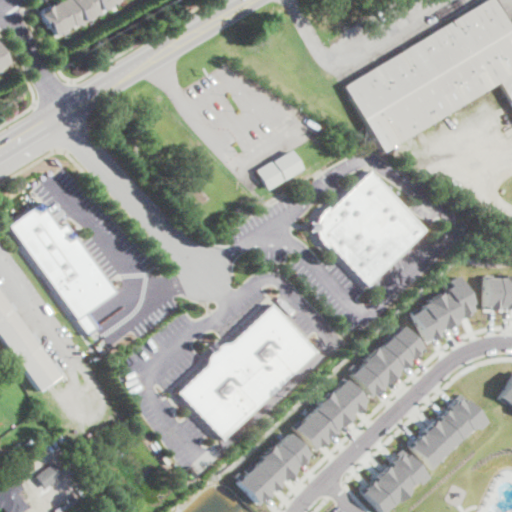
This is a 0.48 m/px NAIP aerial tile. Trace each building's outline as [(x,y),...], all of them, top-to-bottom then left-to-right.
[(120,0),(115,3),(113,0),(111,0),(107,3),(109,7),(106,8),(104,5),(98,9),(100,13),(98,14),(95,10),(89,14),(91,18),(89,19),(87,15),(80,19),(82,23),(80,24),(78,21),(71,25),(70,23),(64,27),(66,31),(61,34),(59,30),(52,34),(48,27),(45,28),(36,13),(38,11),(37,10),(48,4),(48,5),(57,0),(57,1),(58,0),(120,0)] [(483,0),(492,0),(511,33),(511,106),(497,81),(380,152),(341,87),(483,0)] [(0,69),(8,66),(0,51),(0,69)] [(300,170),(265,190),(253,170),(289,150),(300,170)] [(367,172),(421,230),(364,287),(324,245),(322,248),(318,243),(314,240),(313,236),(311,232),(302,232),(303,225),(311,225),(312,220),(314,216),(318,212),(321,208),(324,211),(367,172)] [(4,226),(83,337),(93,330),(82,314),(111,293),(62,223),(55,229),(36,203),(4,226)] [(480,277),(480,308),(511,308),(511,274),(500,274),(500,277),(480,277)] [(408,314),(423,341),(437,333),(436,331),(473,309),(455,275),(440,284),(442,289),(423,300),(423,302),(418,304),(420,307),(408,314)] [(44,386),(37,391),(0,339),(0,295),(58,376),(44,386)] [(267,305),(311,352),(218,440),(174,392),(202,366),(204,358),(207,353),(202,347),(208,341),(214,347),(218,344),(225,343),(228,342),(267,305)] [(346,374),(361,361),(360,359),(372,346),(374,348),(398,325),(420,346),(368,397),(346,374)] [(511,370),(495,396),(511,405),(511,370)] [(290,427),(311,449),(363,401),(342,378),(327,393),(324,390),(313,402),(315,405),(290,427)] [(407,445),(428,468),(435,461),(434,460),(472,425),(476,429),(485,420),(464,397),(460,401),(456,397),(418,433),(409,441),(410,443),(407,445)] [(233,481),(256,504),(306,454),(285,431),(270,446),(268,444),(256,456),(258,458),(233,481)] [(84,454),(80,457),(76,450),(80,448),(84,454)] [(378,511),(384,511),(388,509),(386,507),(393,500),(395,501),(408,489),(406,487),(413,481),(416,484),(426,475),(405,453),(402,455),(398,451),(387,460),(389,464),(386,466),(385,464),(372,477),(374,479),(370,482),(368,480),(361,487),(362,489),(359,492),(378,511)] [(59,477),(43,489),(34,477),(49,465),(51,464),(60,476),(59,477)] [(16,493),(26,508),(20,511),(3,511),(0,507),(0,488),(14,478),(22,489),(16,493)]
